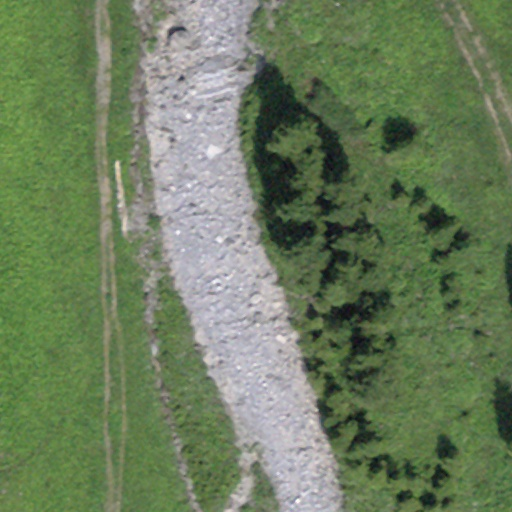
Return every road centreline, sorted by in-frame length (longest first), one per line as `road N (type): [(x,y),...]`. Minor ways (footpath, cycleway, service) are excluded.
road 1 (track): [(110,511),(102,0)]
road 2 (track): [(455,0),(511,122)]
